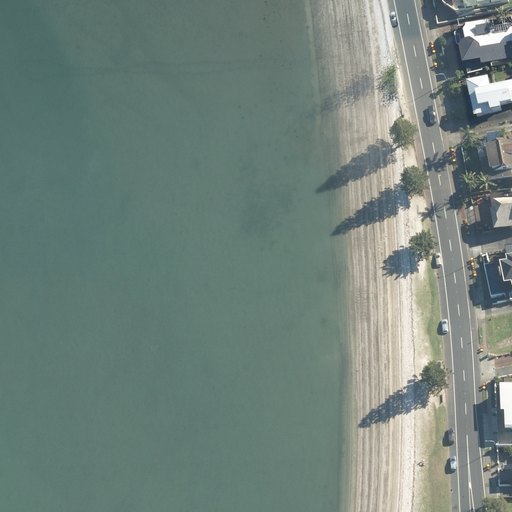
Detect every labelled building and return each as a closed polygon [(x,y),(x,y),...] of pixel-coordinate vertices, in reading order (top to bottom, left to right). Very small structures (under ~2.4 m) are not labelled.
[(450,0),(456,19),(507,5),(506,0),(507,0),(450,0)] [(479,66),(480,71),(511,63),(511,32),(490,37),(488,28),(453,37),(461,71),(479,66)] [(511,86),(489,91),(487,84),(464,89),(471,123),(501,117),(500,114),(510,112),(510,110),(511,109),(511,86)] [(477,165),(483,189),(511,182),(509,176),(511,175),(511,143),(481,151),(484,163),(477,165)] [(511,193),(510,194),(511,202),(511,206),(486,212),(491,236),(511,231),(511,193)] [(503,264),(508,283),(511,282),(511,257),(511,258),(511,262),(503,264)] [(501,419),(501,435),(511,434),(511,388),(496,389),(497,419),(501,419)]
